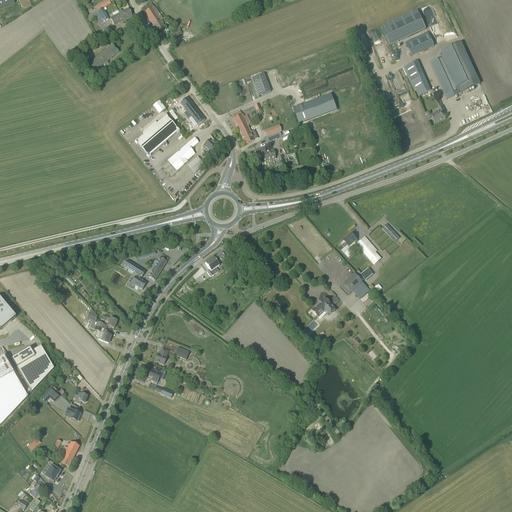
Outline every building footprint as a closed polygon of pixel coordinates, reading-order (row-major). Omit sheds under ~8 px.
[(0,0),(0,9),(17,3),(16,0),(0,0)] [(88,11),(84,13),(87,17),(103,9),(111,4),(108,0),(100,4),(94,7),(95,9),(89,12),(88,11)] [(145,13),(144,13),(157,32),(165,27),(160,21),(163,19),(154,7),(151,4),(142,10),(145,13)] [(442,6),(434,10),(439,21),(448,16),(442,6)] [(103,9),(87,17),(89,20),(98,15),(102,23),(109,19),(103,9)] [(111,18),(110,18),(114,26),(132,16),(128,9),(114,16),(111,18)] [(380,27),(389,47),(426,30),(417,10),(380,27)] [(405,43),(412,57),(434,47),(427,32),(405,43)] [(443,57),(430,63),(447,100),(461,93),(479,85),(460,43),(444,51),(441,52),(443,57)] [(108,64),(107,62),(115,56),(119,52),(112,45),(109,49),(108,48),(86,66),(92,74),(103,65),(104,67),(108,64)] [(430,92),(417,62),(403,68),(405,72),(411,69),(423,95),(430,92)] [(251,79),(258,97),(270,92),(264,74),(251,79)] [(151,83),(139,92),(143,97),(141,98),(149,108),(157,101),(155,99),(158,96),(162,94),(154,84),(153,85),(151,83)] [(331,94),(293,109),(299,125),(337,110),(331,94)] [(187,98),(180,104),(186,112),(184,114),(188,119),(191,117),(197,126),(205,120),(187,98)] [(154,105),(159,114),(166,110),(161,101),(154,105)] [(425,113),(429,120),(432,119),(435,124),(446,119),(443,114),(445,113),(443,107),(438,109),(439,112),(431,115),(430,111),(425,113)] [(242,115),(241,115),(240,111),(232,115),(234,119),(233,119),(246,145),(254,141),(254,140),(258,138),(254,131),(251,132),(248,126),(247,123),(250,122),(247,116),(244,117),(242,115)] [(143,133),(144,134),(137,140),(135,142),(137,144),(147,155),(146,156),(148,158),(151,156),(150,156),(162,146),(165,148),(166,147),(167,146),(165,143),(177,133),(179,131),(177,129),(167,118),(168,118),(166,115),(163,117),(164,118),(157,124),(155,122),(143,133)] [(276,127),(269,129),(272,135),(278,133),(281,131),(279,127),(276,128),(276,127)] [(193,148),(198,143),(194,139),(166,162),(176,174),(178,173),(176,171),(179,169),(187,163),(187,161),(195,154),(193,153),(194,152),(193,148)] [(203,146),(210,154),(218,148),(210,139),(203,146)] [(254,150),(257,163),(275,159),(273,150),(265,152),(264,148),(254,150)] [(204,164),(197,156),(187,165),(194,173),(204,164)] [(382,229),(395,243),(399,239),(386,225),(382,229)] [(358,248),(374,266),(381,260),(363,239),(359,242),(351,234),(343,241),(346,245),(347,246),(341,251),(348,259),(354,253),(351,249),(357,244),(359,247),(358,248)] [(224,262),(227,260),(221,252),(213,258),(205,264),(210,270),(207,273),(210,278),(218,272),(216,269),(219,266),(218,265),(223,261),(224,262)] [(155,282),(169,259),(162,255),(148,277),(155,282)] [(366,280),(373,276),(370,269),(362,273),(366,280)] [(343,284),(340,286),(348,296),(353,292),(358,297),(360,300),(370,291),(354,273),(342,284),(343,284)] [(146,284),(140,280),(141,278),(138,276),(137,275),(135,277),(131,283),(135,286),(135,287),(138,288),(142,290),(146,284)] [(331,300),(335,304),(339,300),(335,296),(331,300)] [(0,330),(2,330),(16,318),(0,299),(0,330)] [(312,313),(317,319),(324,313),(327,317),(334,309),(324,299),(321,302),(321,301),(317,305),(318,305),(311,312),(312,313)] [(95,323),(97,316),(89,313),(86,320),(93,323),(92,328),(94,330),(97,332),(95,337),(98,339),(98,340),(108,344),(111,337),(105,334),(103,333),(105,330),(102,329),(94,325),(95,323)] [(108,323),(107,326),(114,329),(117,322),(106,317),(104,322),(108,323)] [(314,322),(307,329),(310,332),(317,325),(314,322)] [(13,363),(31,393),(54,370),(40,347),(31,353),(29,350),(16,357),(18,360),(13,363)] [(178,348),(175,356),(186,360),(189,353),(178,348)] [(162,349),(160,355),(158,354),(155,362),(163,366),(166,358),(168,352),(162,349)] [(0,427),(1,427),(27,398),(3,358),(0,360),(0,427)] [(151,379),(152,379),(151,381),(157,384),(161,374),(160,373),(161,371),(155,369),(155,371),(151,370),(148,377),(152,379),(151,379)] [(160,394),(160,395),(170,399),(173,393),(162,389),(162,390),(155,387),(154,391),(160,394)] [(60,397),(51,388),(45,394),(54,403),(60,397)] [(76,389),(73,395),(75,396),(73,399),(75,400),(74,403),(80,405),(81,403),(84,404),(85,403),(86,403),(86,402),(86,401),(87,397),(83,395),(78,393),(80,390),(76,389)] [(80,415),(68,409),(65,417),(77,422),(77,421),(78,422),(80,418),(79,418),(80,415)] [(27,447),(31,452),(41,444),(37,439),(27,447)] [(64,457),(60,464),(68,468),(79,447),(70,442),(67,449),(64,447),(60,455),(64,457)] [(58,476),(60,472),(51,466),(44,477),(53,482),(56,479),(58,476)] [(40,482),(30,495),(34,498),(44,486),(40,482)] [(17,506),(24,511),(28,505),(20,500),(17,506)]
